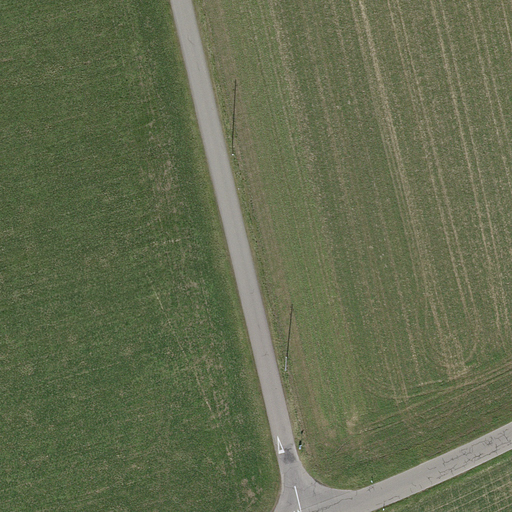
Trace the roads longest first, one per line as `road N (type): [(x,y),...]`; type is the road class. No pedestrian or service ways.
road 1 (residential): [(303,511),(183,0)]
road 2 (unclassified): [(511,433),(332,511)]
